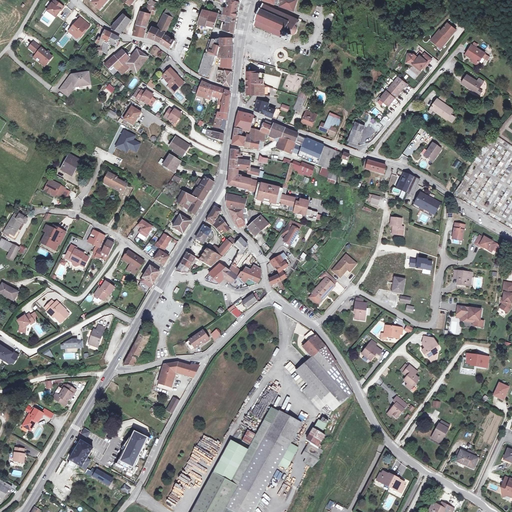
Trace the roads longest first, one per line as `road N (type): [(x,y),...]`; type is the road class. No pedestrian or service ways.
road 1 (unclassified): [(313,327),(381,438),(491,511)]
road 2 (residential): [(74,0),(111,31),(151,41),(196,75),(235,90)]
road 3 (unclassified): [(118,511),(211,351)]
road 4 (secondary): [(24,511),(111,368)]
road 5 (residential): [(366,156),(415,173),(511,233)]
road 6 (residential): [(32,209),(75,212),(168,271)]
road 7 (residential): [(234,101),(366,156)]
road 8 (residential): [(366,156),(451,59)]
